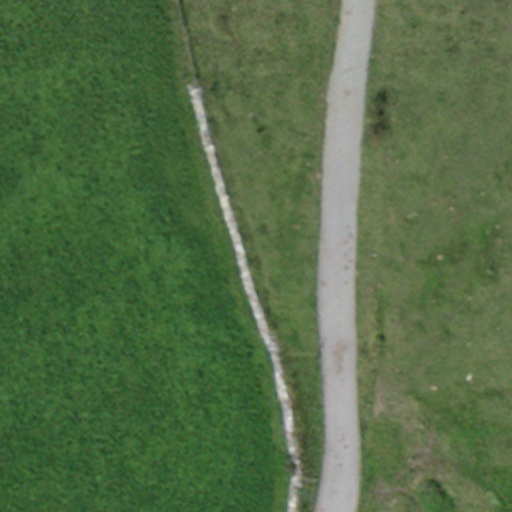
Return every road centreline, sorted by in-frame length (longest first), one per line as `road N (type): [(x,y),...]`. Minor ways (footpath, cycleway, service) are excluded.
road 1 (unclassified): [(347,139),(342,476),(334,511)]
road 2 (track): [(364,0),(347,139)]
